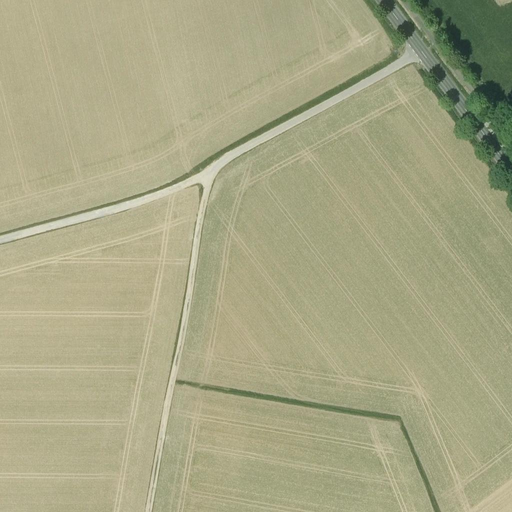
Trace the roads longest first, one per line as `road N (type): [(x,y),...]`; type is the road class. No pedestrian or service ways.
road 1 (track): [(207,176),(148,511)]
road 2 (track): [(435,511),(403,428),(391,419),(172,381)]
road 3 (track): [(207,176),(224,158),(421,50)]
road 4 (track): [(0,239),(207,176)]
road 5 (secondary): [(383,0),(511,171)]
